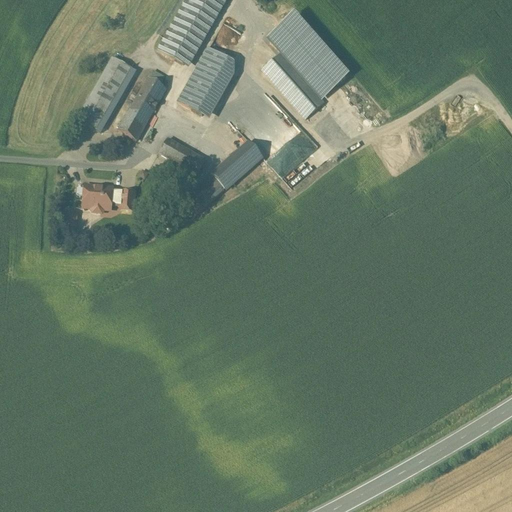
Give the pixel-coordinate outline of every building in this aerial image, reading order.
[(187,0),(158,52),(188,69),(227,0),(187,0)] [(293,16),(267,39),(321,101),(348,78),(293,16)] [(233,65),(208,50),(178,104),(202,117),(209,121),(233,77),(233,65)] [(322,105),(279,56),(260,72),(304,121),(322,105)] [(112,59),(77,120),(95,131),(97,127),(101,129),(132,75),(128,73),(130,70),(112,59)] [(147,80),(118,132),(136,142),(166,90),(147,80)] [(477,139),(416,167),(421,178),(451,164),(453,167),(467,161),(463,154),(480,146),(477,139)] [(205,162),(167,140),(159,155),(197,176),(205,162)] [(248,143),(210,176),(224,191),(225,191),(262,159),(248,143)] [(210,176),(181,202),(194,218),(224,191),(210,176)] [(112,190),(84,188),(82,209),(92,210),(92,212),(93,213),(100,214),(102,213),(102,212),(110,213),(110,207),(112,191),(112,190)] [(134,193),(112,191),(110,207),(120,208),(120,211),(132,212),(134,193)]
